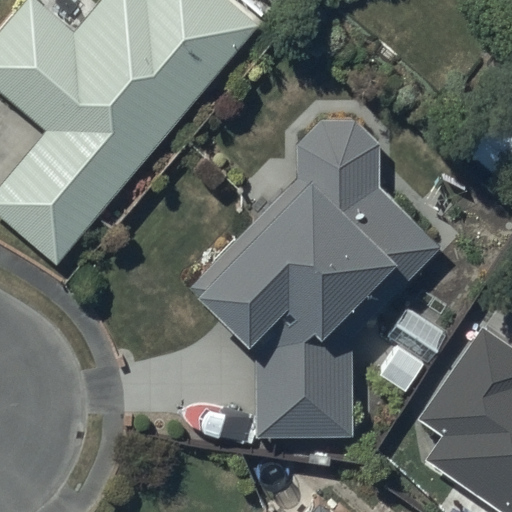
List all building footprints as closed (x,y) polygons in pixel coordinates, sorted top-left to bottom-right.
[(0,217),(57,265),(260,23),(232,0),(100,0),(76,30),(39,0),(28,0),(0,33),(0,89),(48,129),(0,186),(0,217)] [(297,144),(297,177),(191,287),(256,349),(256,436),(353,436),(353,339),(440,247),(381,186),(381,144),(380,141),(378,139),(376,136),(375,134),(373,132),(370,130),(368,128),(366,126),(363,124),(361,123),(358,122),(355,121),(352,120),(349,119),(347,118),(344,118),(341,118),(338,118),(335,118),(332,118),(329,119),(326,120),(323,121),(320,122),(318,123),(315,125),(313,126),(310,128),(308,130),(306,132),(304,134),(302,137),(300,139),(299,142),(297,144)] [(444,435),(428,459),(504,511),(511,511),(511,344),(485,325),(420,418),(444,435)] [(408,390),(427,361),(403,345),(383,374),(408,390)] [(334,511),(320,499),(308,511),(334,511)]
